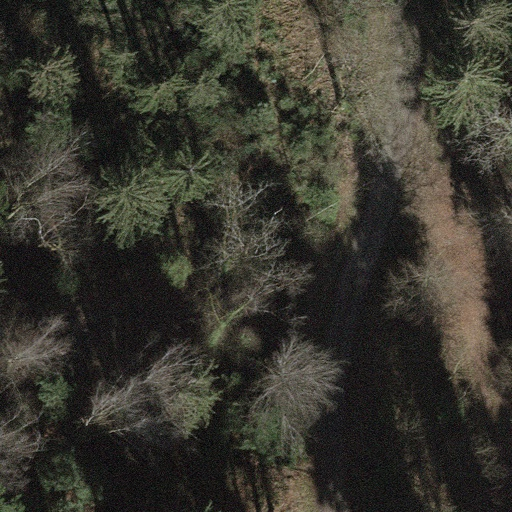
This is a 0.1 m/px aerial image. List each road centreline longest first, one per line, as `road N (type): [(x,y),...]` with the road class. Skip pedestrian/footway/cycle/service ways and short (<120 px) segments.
road 1 (track): [(323,511),(342,349),(424,121),(420,0)]
road 2 (track): [(424,121),(511,362)]
